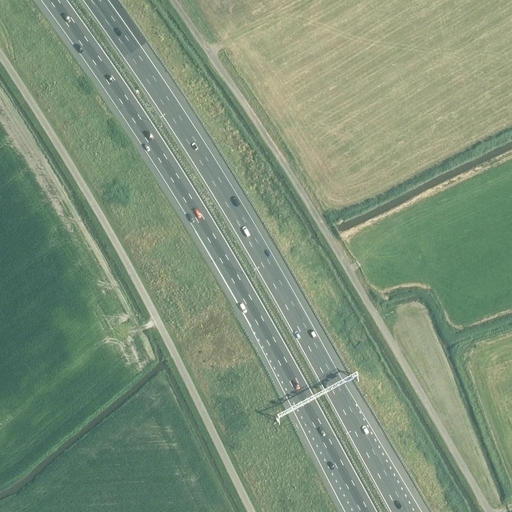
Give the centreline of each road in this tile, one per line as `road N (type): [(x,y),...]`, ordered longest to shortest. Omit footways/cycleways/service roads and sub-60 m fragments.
road 1 (motorway): [(53,0),(204,226),(365,511)]
road 2 (motorway): [(401,511),(234,207),(94,0)]
road 3 (unclassified): [(251,511),(158,321),(0,54)]
